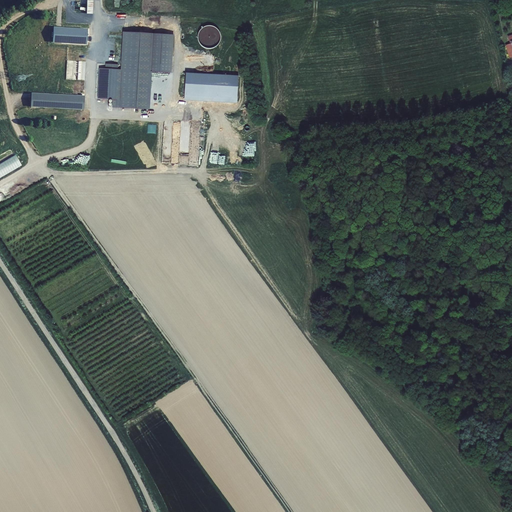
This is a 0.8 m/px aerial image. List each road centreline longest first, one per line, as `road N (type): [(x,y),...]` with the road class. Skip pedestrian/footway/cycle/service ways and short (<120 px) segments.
road 1 (track): [(288,511),(46,171),(257,167),(261,133),(200,107)]
road 2 (track): [(0,262),(121,447),(153,511)]
